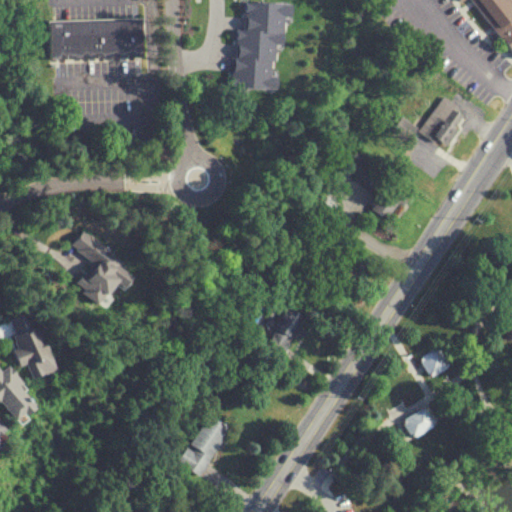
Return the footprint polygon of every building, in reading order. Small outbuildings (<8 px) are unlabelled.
[(281,0),(287,1),(287,13),(280,13),(279,40),(273,40),(272,56),(272,59),(271,85),(228,83),(229,55),(233,55),(234,27),(241,27),(241,0),(281,0)] [(506,0),(511,8),(511,48),(507,41),(497,27),(478,0),(506,0)] [(46,20),(140,17),(141,31),(138,32),(139,56),(47,59),(46,20)] [(449,147),(470,114),(443,97),(423,130),(449,147)] [(346,169),(382,196),(373,208),(390,221),(410,194),(357,154),(346,169)] [(123,261),(84,230),(71,246),(92,263),(74,285),(102,306),(120,283),(126,288),(135,278),(120,266),(123,261)] [(268,348),(286,357),(305,318),(288,309),(268,348)] [(36,311),(9,321),(33,382),(60,372),(36,311)] [(421,359),(427,368),(432,377),(450,366),(439,348),(421,359)] [(0,357),(0,397),(21,424),(42,407),(1,357),(0,357)] [(404,422),(416,440),(439,425),(428,407),(404,422)] [(229,426),(207,414),(180,465),(202,477),(229,426)] [(11,432),(0,418),(0,452),(9,446),(3,439),(11,432)]
